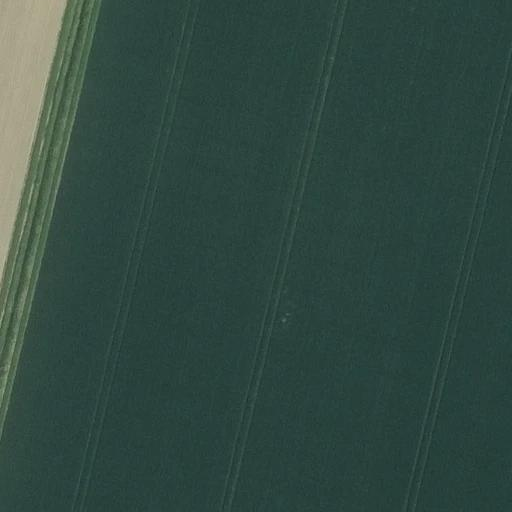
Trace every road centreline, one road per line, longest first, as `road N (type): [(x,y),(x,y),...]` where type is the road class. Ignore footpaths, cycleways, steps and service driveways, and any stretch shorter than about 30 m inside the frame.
road 1 (track): [(97,0),(0,420)]
road 2 (track): [(73,0),(0,319)]
